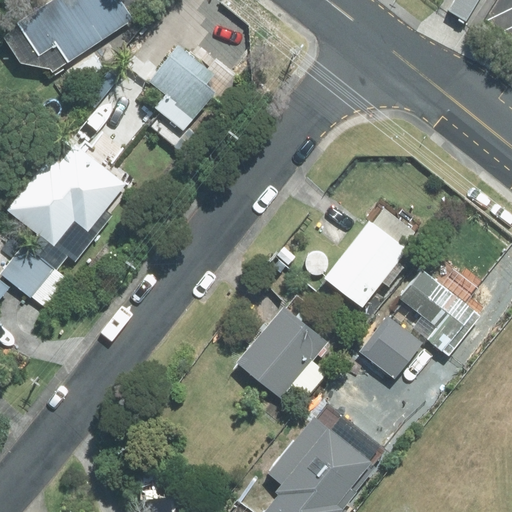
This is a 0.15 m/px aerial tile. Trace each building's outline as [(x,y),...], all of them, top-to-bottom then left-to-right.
[(54,25),(44,32),(65,64),(132,21),(129,16),(138,10),(130,0),(53,0),(42,7),(54,25)] [(467,22),(479,0),(455,0),(449,11),(467,22)] [(148,86),(172,105),(171,108),(191,124),(208,101),(218,109),(230,93),(229,85),(214,74),(212,77),(176,50),(148,86)] [(92,57),(71,71),(79,83),(100,70),(92,57)] [(72,155),(59,146),(14,206),(63,242),(78,222),(86,228),(69,251),(82,261),(138,185),(81,143),(72,155)] [(382,260),(393,246),(357,218),(314,273),(351,302),(373,275),(377,279),(388,265),(382,260)] [(52,270),(22,250),(2,279),(39,304),(49,288),(43,284),(52,270)] [(425,320),(418,328),(425,333),(422,337),(441,350),(470,311),(411,268),(391,295),(425,320)] [(266,308),(226,360),(263,389),(272,395),(280,384),(299,397),(319,370),(314,366),(300,357),(302,354),(313,338),(301,329),(287,317),(294,309),(286,302),(279,312),(270,304),(266,308)] [(356,358),(390,386),(418,349),(384,323),(356,358)] [(270,501),(274,505),(267,511),(341,511),(372,475),(366,470),(362,475),(320,441),(321,438),(308,427),(265,480),(278,492),(270,501)] [(168,511),(169,477),(132,476),(130,511),(168,511)]
